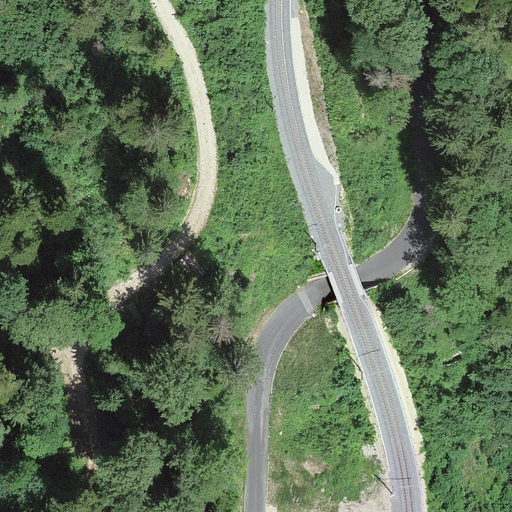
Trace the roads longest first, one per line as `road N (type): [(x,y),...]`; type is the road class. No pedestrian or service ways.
road 1 (unclassified): [(417,0),(427,173),(421,209),(390,256),(295,311),(267,340),(255,380),(253,511)]
road 2 (track): [(154,0),(196,79),(206,190),(182,240),(152,273),(93,311),(78,333),(76,369),(108,511)]
